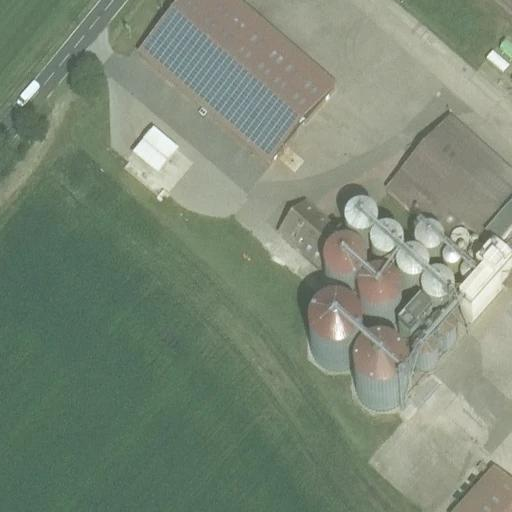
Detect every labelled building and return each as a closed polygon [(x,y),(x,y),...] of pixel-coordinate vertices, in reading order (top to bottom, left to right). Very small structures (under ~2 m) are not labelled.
[(328,97),(217,0),(186,0),(131,63),(259,176),(328,97)] [(511,189),(441,129),(392,184),(511,285),(511,310),(510,313),(511,314),(511,189)] [(147,131),(125,156),(151,180),(173,154),(147,131)] [(281,235),(322,271),(346,243),(345,237),(308,204),(281,235)] [(377,317),(377,294),(356,293),(355,316),(377,317)] [(442,317),(455,318),(456,300),(444,299),(442,317)] [(348,377),(372,391),(383,373),(359,359),(348,377)] [(452,511),(511,511),(511,504),(484,478),(452,511)]
